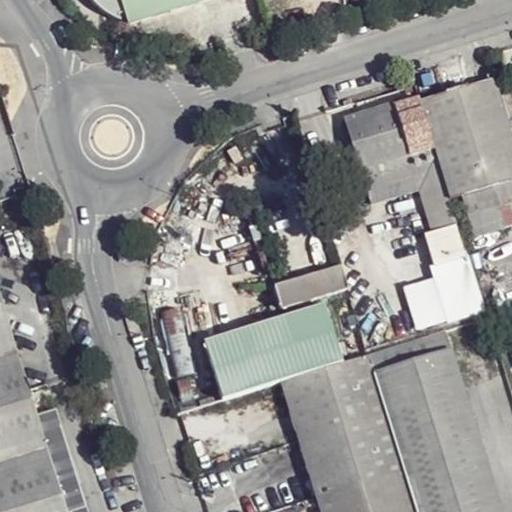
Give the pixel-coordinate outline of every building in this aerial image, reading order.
[(202,0),(94,0),(100,6),(109,14),(122,20),(119,13),(127,11),(130,23),(195,2),(202,0)] [(456,89),(419,101),(433,147),(436,156),(449,200),(511,180),(511,139),(493,78),(456,89)] [(419,101),(418,95),(381,106),(344,117),(360,168),(433,147),(419,101)] [(370,204),(419,190),(431,230),(456,224),(449,200),(436,156),(363,175),(370,204)] [(31,196),(24,174),(1,182),(7,204),(31,196)] [(424,239),(431,271),(463,264),(456,231),(424,239)] [(347,289),(340,266),(273,286),(276,298),(280,309),(347,289)] [(0,511),(83,511),(54,411),(34,417),(0,301),(0,511)] [(282,381),(343,363),(326,306),(181,349),(198,407),(282,381)] [(366,351),(367,356),(373,375),(451,352),(444,329),(366,351)] [(373,375),(414,511),(500,511),(451,352),(373,375)] [(343,363),(282,381),(320,511),(414,511),(373,375),(367,356),(343,363)]
